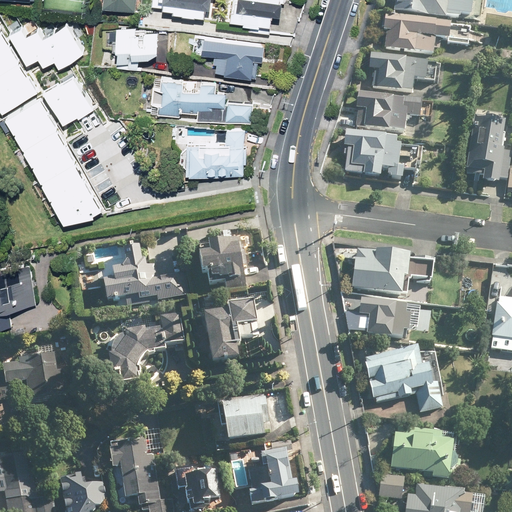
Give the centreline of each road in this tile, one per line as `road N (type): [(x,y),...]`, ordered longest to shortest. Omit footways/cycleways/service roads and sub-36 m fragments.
road 1 (unknown): [(0,420),(319,365)]
road 2 (secondary): [(291,207),(345,511)]
road 3 (residential): [(291,207),(511,236)]
road 4 (secondary): [(341,0),(296,143),(291,207)]
road 5 (unknown): [(103,134),(135,168),(187,190),(293,176)]
road 6 (unknown): [(145,19),(327,44)]
